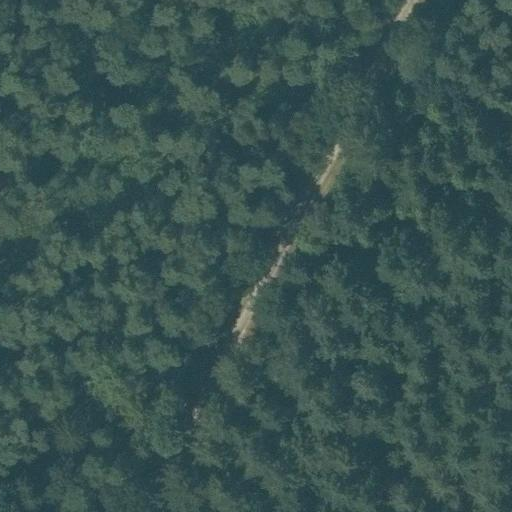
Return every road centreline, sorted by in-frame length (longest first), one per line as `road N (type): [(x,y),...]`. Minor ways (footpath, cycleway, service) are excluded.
road 1 (track): [(147,511),(412,0)]
road 2 (track): [(381,58),(511,121)]
